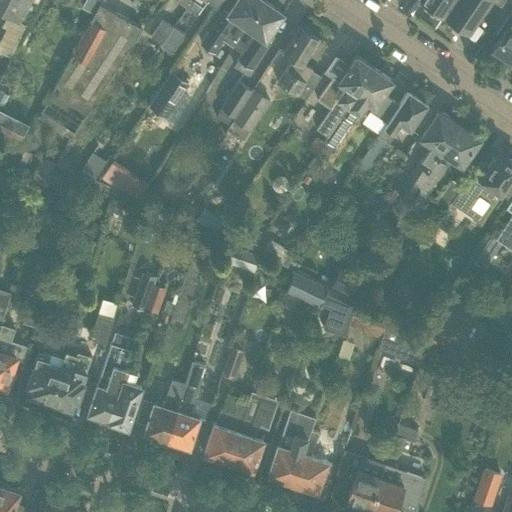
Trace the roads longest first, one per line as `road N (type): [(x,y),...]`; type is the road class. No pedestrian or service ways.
road 1 (tertiary): [(238,511),(0,433)]
road 2 (residential): [(511,113),(344,0)]
